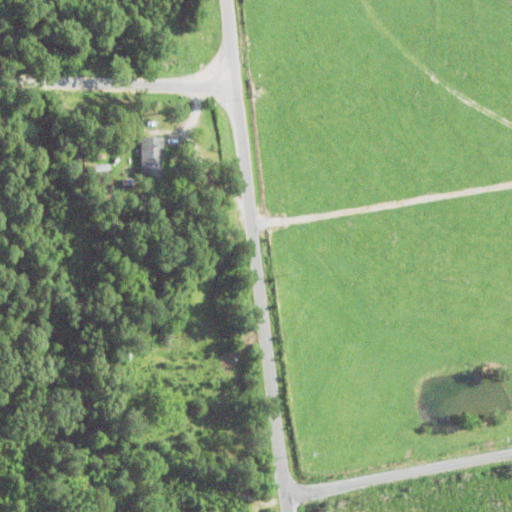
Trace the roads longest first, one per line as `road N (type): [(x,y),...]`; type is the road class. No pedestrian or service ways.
road 1 (tertiary): [(283,511),(217,0)]
road 2 (residential): [(511,452),(281,495)]
road 3 (tertiary): [(225,79),(0,75)]
